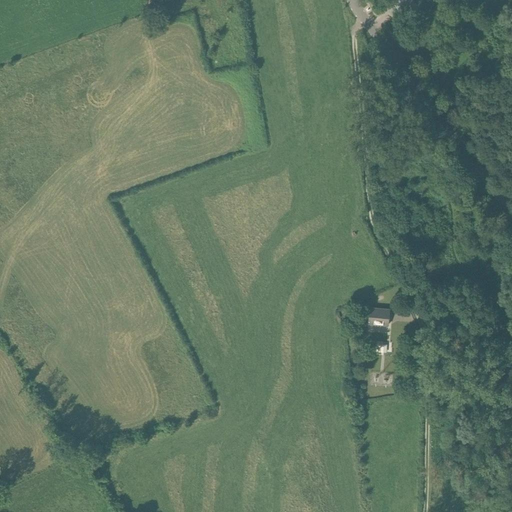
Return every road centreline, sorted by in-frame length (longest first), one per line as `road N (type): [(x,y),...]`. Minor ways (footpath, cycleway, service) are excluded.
road 1 (track): [(425,511),(426,350),(373,226),(355,28)]
road 2 (unclassified): [(511,212),(351,0)]
